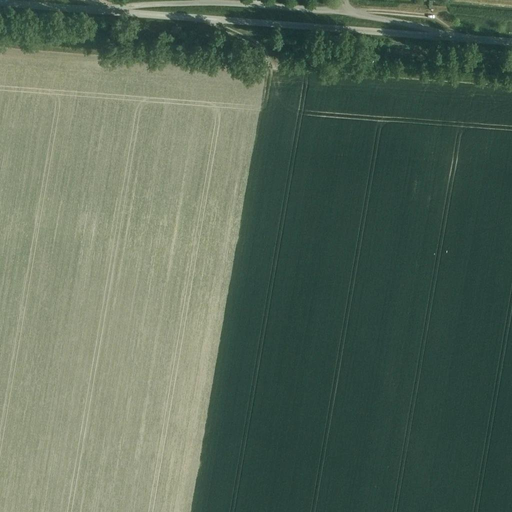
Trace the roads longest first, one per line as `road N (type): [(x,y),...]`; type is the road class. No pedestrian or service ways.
road 1 (residential): [(451,36),(340,10),(217,0),(110,10)]
road 2 (unclassified): [(451,36),(110,10)]
